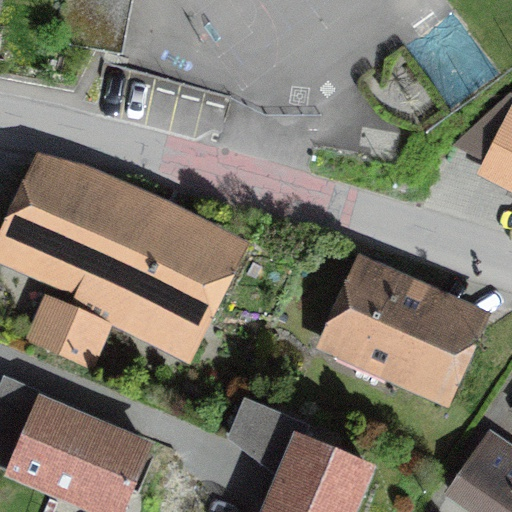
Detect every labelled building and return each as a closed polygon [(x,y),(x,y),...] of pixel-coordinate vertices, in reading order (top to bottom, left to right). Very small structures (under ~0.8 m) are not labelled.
[(117,0),(57,0),(48,42),(105,55),(117,0)] [(511,99),(477,167),(511,185),(511,99)] [(227,252),(46,168),(3,260),(184,344),(227,252)] [(505,328),(357,258),(310,359),(458,428),(505,328)] [(49,303),(30,346),(82,369),(101,325),(49,303)] [(46,402),(13,481),(89,511),(127,511),(155,447),(46,402)] [(511,511),(511,445),(494,433),(444,506),(451,511),(511,511)] [(299,443),(271,511),(360,511),(376,474),(299,443)]
